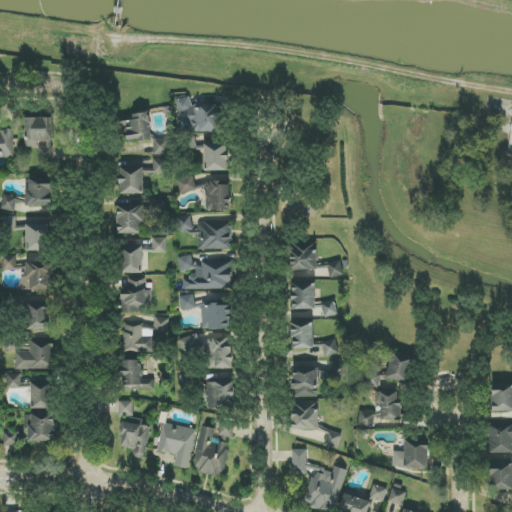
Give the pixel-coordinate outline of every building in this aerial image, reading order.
[(197,132),(223,132),(223,106),(191,106),(191,98),(181,98),(181,118),(197,118),(197,132)] [(152,141),(150,114),(124,115),(126,143),(152,141)] [(54,163),(52,118),(25,118),(26,147),(39,147),(39,164),(54,163)] [(0,158),(14,158),(14,130),(0,130),(0,158)] [(153,155),(168,156),(169,140),(154,139),(153,155)] [(228,171),(227,143),(204,144),(205,171),(228,171)] [(168,159),(151,159),(151,174),(168,174),(168,159)] [(143,168),(120,168),(121,195),(144,194),(143,168)] [(196,191),(194,177),(178,180),(180,193),(196,191)] [(27,207),(52,207),(53,180),(28,180),(27,207)] [(207,211),(231,210),(230,185),(221,185),(220,183),(197,183),(197,190),(206,189),(207,211)] [(16,211),(16,196),(2,196),(2,211),(16,211)] [(163,216),(165,201),(151,199),(149,214),(163,216)] [(143,234),(144,206),(118,205),(118,233),(143,234)] [(193,234),(193,217),(181,217),(181,234),(193,234)] [(199,250),(233,249),(232,222),(198,223),(199,250)] [(27,224),(26,251),(49,252),(50,225),(27,224)] [(318,270),(317,243),(291,243),(291,270),(318,270)] [(143,246),(122,247),(123,274),(144,273),(143,246)] [(16,256),(3,255),(3,269),(16,270),(16,256)] [(231,262),(202,262),(202,265),(192,266),(192,256),(180,257),(180,271),(193,271),(193,280),(184,280),(184,290),(232,289),(231,262)] [(330,278),(343,277),(342,261),(329,263),(330,278)] [(53,291),(54,263),(27,262),(27,279),(22,278),(22,290),(53,291)] [(152,290),(145,290),(146,278),(128,278),(128,290),(123,289),(122,312),(145,313),(146,303),(151,304),(152,290)] [(315,283),(292,284),(293,310),(324,309),(324,317),(337,316),(336,302),(316,303),(315,283)] [(182,310),(195,309),(194,295),(181,297),(182,310)] [(49,330),(50,304),(28,303),(27,329),(49,330)] [(202,329),(231,330),(232,305),(203,305),(202,329)] [(169,318),(155,317),(154,332),(168,333),(169,318)] [(293,349),(314,349),(314,323),(292,324),(293,349)] [(155,329),(127,324),(123,350),(151,354),(155,329)] [(199,349),(198,336),(181,338),(182,350),(199,349)] [(233,339),(210,339),(209,369),(232,369),(233,339)] [(16,369),(55,369),(54,340),(30,340),(30,352),(15,353),(16,369)] [(326,357),(339,354),(336,340),(323,344),(326,357)] [(387,380),(411,383),(413,360),(390,357),(387,380)] [(140,360),(122,361),(122,389),(154,388),(154,380),(141,380),(140,360)] [(318,397),(318,366),(293,366),(293,396),(318,397)] [(378,387),(381,375),(373,373),(370,385),(378,387)] [(8,389),(21,389),(20,374),(7,374),(8,389)] [(32,409),(54,409),(54,383),(31,383),(32,409)] [(212,383),(212,408),(234,407),(234,383),(212,383)] [(493,412),(511,411),(511,385),(492,386),(493,412)] [(381,404),(382,421),(401,420),(400,392),(376,393),(376,404),(381,404)] [(144,460),(151,428),(142,426),(143,421),(132,418),(135,404),(121,401),(117,418),(123,419),(120,436),(123,436),(121,447),(134,449),(132,457),(144,460)] [(292,430),(319,431),(319,402),(293,401),(292,430)] [(359,427),(375,427),(375,412),(360,411),(359,427)] [(55,441),(54,414),(25,415),(25,429),(3,430),(3,446),(25,446),(25,442),(55,441)] [(195,473),(224,477),(230,441),(232,441),(236,421),(219,418),(217,429),(202,427),(195,473)] [(177,455),(175,467),(189,470),(197,430),(163,424),(158,451),(177,455)] [(511,424),(491,425),(492,454),(511,453),(511,424)] [(324,445),(338,450),(343,435),(329,431),(324,445)] [(393,467),(428,469),(429,442),(405,442),(404,452),(394,452),(393,467)] [(336,511),(346,469),(334,467),(333,470),(306,464),(309,452),(296,449),(291,471),(313,476),(306,507),(327,511),(336,511)] [(491,490),(511,489),(511,462),(490,463),(491,490)] [(370,497),(384,502),(388,489),(374,484),(370,497)] [(406,492),(392,489),(389,502),(403,505),(406,492)] [(368,511),(371,501),(344,495),(340,511),(368,511)]
